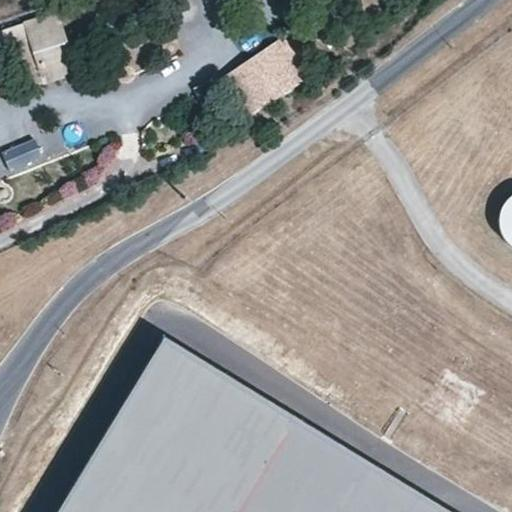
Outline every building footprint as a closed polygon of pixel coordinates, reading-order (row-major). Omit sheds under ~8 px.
[(283,32),(222,74),(251,115),(312,73),(283,32)] [(210,76),(194,86),(206,107),(223,97),(210,76)] [(87,111),(60,122),(70,148),(97,137),(87,111)] [(0,143),(9,172),(39,163),(30,132),(0,140),(0,143)] [(508,236),(511,240),(511,194),(507,200),(503,209),(501,219),(503,228),(508,236)] [(438,511),(155,341),(51,511),(438,511)] [(422,404),(461,428),(484,391),(445,367),(422,404)]
